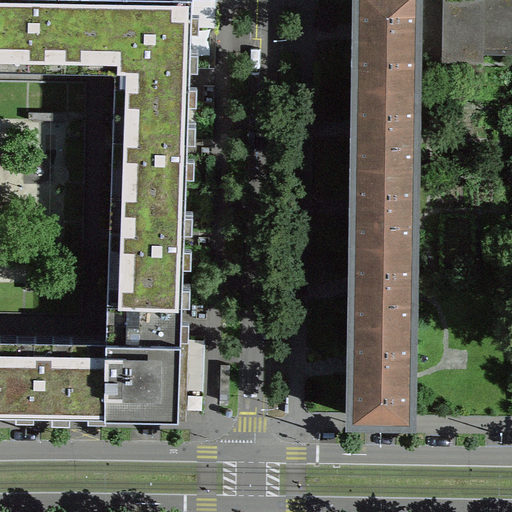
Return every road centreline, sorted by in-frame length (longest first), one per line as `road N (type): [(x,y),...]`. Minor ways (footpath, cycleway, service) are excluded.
road 1 (motorway): [(511,444),(0,448)]
road 2 (motorway): [(0,503),(511,501)]
road 3 (residential): [(272,0),(251,454)]
road 4 (residential): [(250,505),(511,509)]
road 5 (residential): [(511,457),(251,454)]
road 6 (residential): [(251,454),(0,453)]
road 7 (residential): [(0,502),(250,505)]
